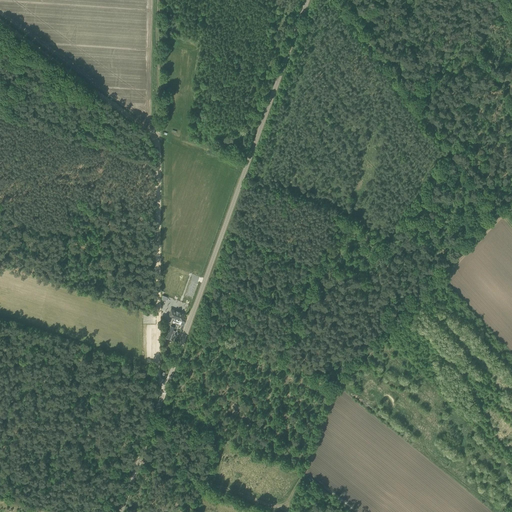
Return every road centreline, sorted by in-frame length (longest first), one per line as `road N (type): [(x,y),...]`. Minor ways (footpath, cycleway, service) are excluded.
road 1 (unclassified): [(120,511),(307,0)]
road 2 (track): [(511,205),(337,384),(289,511)]
road 3 (track): [(511,226),(334,0)]
road 4 (track): [(166,386),(157,379),(156,141)]
road 5 (track): [(156,141),(0,23)]
road 6 (track): [(285,511),(138,460)]
road 7 (track): [(157,0),(156,141)]
